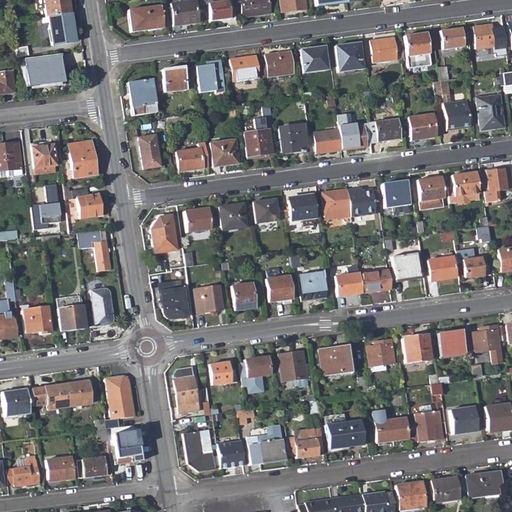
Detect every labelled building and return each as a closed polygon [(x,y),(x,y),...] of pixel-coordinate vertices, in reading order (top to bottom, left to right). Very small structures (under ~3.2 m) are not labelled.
[(0,0),(0,3),(1,9),(8,8),(7,0),(0,0)] [(42,0),(34,0),(36,10),(43,9),(42,0)] [(42,0),(43,9),(45,18),(69,14),(66,0),(42,0)] [(168,4),(172,27),(196,24),(192,0),(178,0),(179,3),(168,4)] [(238,0),(241,18),(268,14),(266,0),(238,0)] [(278,0),(280,12),(287,11),(286,9),(303,7),(302,0),(278,0)] [(209,22),(220,21),(220,17),(228,16),(226,1),(206,4),(209,22)] [(126,11),(129,33),(162,28),(158,7),(126,11)] [(73,42),(69,14),(45,18),(41,18),(42,23),(47,23),(48,29),(46,29),(49,43),(50,43),(51,46),(73,42)] [(471,28),(474,50),(492,47),(489,25),(471,28)] [(460,40),(467,39),(466,31),(460,32),(459,29),(438,32),(441,51),(462,48),(460,40)] [(402,37),(406,69),(428,66),(424,34),(402,37)] [(367,42),(371,64),(395,60),(391,38),(367,42)] [(20,41),(12,42),(13,52),(14,58),(27,56),(25,47),(20,47),(20,41)] [(333,48),(336,73),(360,69),(357,44),(333,48)] [(492,47),(476,50),(477,59),(494,57),(492,47)] [(298,51),(301,74),(325,70),(323,48),(298,51)] [(0,55),(1,62),(14,61),(14,58),(13,52),(0,53),(0,55)] [(263,55),(266,78),(291,74),(288,53),(263,55)] [(228,61),(232,82),(256,79),(253,57),(228,61)] [(23,62),(26,87),(62,83),(58,58),(23,62)] [(496,61),(498,74),(500,74),(507,73),(506,60),(496,61)] [(204,67),(194,68),(197,93),(213,91),(213,93),(222,92),(219,61),(203,63),(204,67)] [(449,103),(446,81),(445,72),(444,67),(436,68),(438,82),(431,83),(433,97),(441,96),(442,104),(440,105),(443,132),(452,131),(453,129),(457,128),(457,130),(467,129),(463,102),(449,103)] [(159,71),(162,94),(185,91),(182,68),(159,71)] [(0,94),(13,93),(10,71),(0,72),(0,94)] [(511,92),(511,72),(507,73),(500,74),(502,86),(503,94),(511,92)] [(493,87),(502,86),(500,74),(498,74),(492,75),(493,87)] [(125,84),(130,117),(154,113),(149,80),(125,84)] [(326,108),(334,107),(332,96),(325,97),(326,108)] [(474,100),(478,132),(501,129),(497,97),(474,100)] [(251,120),(252,133),(266,131),(271,131),(268,105),(265,106),(260,106),(261,119),(251,120)] [(405,119),(409,142),(433,138),(430,116),(405,119)] [(176,125),(175,118),(163,119),(164,127),(176,125)] [(251,120),(242,122),(244,134),(252,133),(251,120)] [(372,123),(375,143),(397,140),(394,120),(372,123)] [(276,129),(280,153),(304,150),(300,126),(276,129)] [(361,127),(349,129),(337,130),(340,151),(364,148),(361,127)] [(315,154),(340,151),(337,130),(312,134),(315,154)] [(241,134),(244,158),(269,155),(266,131),(252,133),(244,134),(241,134)] [(135,139),(140,169),(158,167),(153,136),(135,139)] [(32,169),(33,169),(54,166),(50,141),(29,144),(32,169)] [(208,144),(210,167),(235,164),(232,141),(208,144)] [(0,145),(0,172),(19,170),(16,143),(0,145)] [(94,175),(89,147),(77,149),(76,143),(67,145),(72,179),(94,175)] [(200,168),(206,167),(202,144),(197,145),(197,150),(173,153),(176,172),(200,169),(200,168)] [(33,169),(34,174),(55,171),(54,166),(33,169)] [(479,175),(481,194),(483,204),(497,202),(496,192),(511,190),(507,168),(483,172),(483,174),(479,175)] [(0,172),(0,178),(20,176),(19,170),(0,172)] [(473,173),(449,176),(450,187),(445,188),(447,204),(455,203),(455,205),(468,203),(468,201),(477,200),(473,173)] [(439,178),(414,181),(418,210),(441,208),(440,199),(441,199),(439,178)] [(380,186),(383,209),(390,208),(406,206),(407,206),(403,182),(380,186)] [(46,224),(59,222),(55,187),(43,188),(45,205),(38,206),(38,204),(29,205),(32,230),(47,228),(46,224)] [(74,199),(78,220),(100,216),(97,194),(86,196),(85,189),(70,192),(71,199),(74,199)] [(354,189),(345,190),(348,217),(348,218),(374,215),(371,189),(360,191),(354,192),(354,189)] [(324,220),(348,217),(345,190),(320,194),(324,220)] [(285,198),(288,222),(313,219),(310,195),(285,198)] [(250,203),(253,224),(275,221),(273,200),(250,203)] [(216,208),(219,231),(244,228),(241,204),(216,208)] [(406,206),(390,208),(391,215),(407,213),(406,206)] [(182,213),(184,233),(209,229),(206,209),(182,213)] [(147,231),(151,254),(173,250),(171,233),(174,233),(173,221),(169,221),(169,216),(156,218),(147,231)] [(477,219),(479,227),(486,226),(485,218),(477,219)] [(480,241),(488,240),(486,226),(479,227),(478,227),(480,241)] [(103,230),(98,231),(75,234),(77,250),(92,248),(95,272),(108,270),(103,230)] [(15,231),(0,232),(0,240),(6,240),(9,240),(23,238),(22,232),(16,233),(15,231)] [(449,253),(454,252),(454,251),(451,231),(440,233),(443,254),(440,254),(440,259),(425,261),(428,282),(452,279),(449,253)] [(19,245),(41,242),(40,237),(33,237),(23,238),(9,240),(11,249),(19,248),(19,245)] [(382,240),(384,252),(390,251),(389,239),(382,240)] [(511,248),(494,251),(498,274),(511,271),(511,248)] [(471,249),(454,251),(454,252),(456,264),(461,263),(463,280),(482,277),(479,258),(473,259),(471,249)] [(299,268),(297,252),(288,253),(290,269),(299,268)] [(190,253),(182,254),(183,267),(191,266),(190,253)] [(389,257),(393,283),(417,279),(413,254),(389,257)] [(153,264),(155,271),(162,271),(161,263),(153,264)] [(296,277),(300,303),(324,300),(320,271),(318,272),(319,273),(296,277)] [(375,272),(356,274),(358,294),(378,292),(375,272)] [(335,297),(358,294),(356,274),(333,277),(335,297)] [(263,280),(266,303),(281,301),(282,304),(289,303),(285,277),(263,280)] [(6,301),(0,301),(0,340),(14,338),(8,302),(14,301),(11,281),(3,282),(6,301)] [(156,285),(158,293),(174,291),(173,282),(156,285)] [(229,287),(232,311),(243,310),(243,306),(252,305),(249,285),(229,287)] [(192,290),(195,313),(219,310),(216,287),(192,290)] [(89,291),(94,328),(107,326),(110,325),(111,323),(112,321),(112,318),(108,293),(107,291),(105,290),(103,289),(89,291)] [(181,290),(174,291),(158,293),(161,312),(161,314),(163,316),(164,318),(170,319),(185,317),(181,290)] [(54,300),(55,309),(78,307),(76,297),(54,300)] [(20,307),(24,334),(39,332),(39,335),(48,334),(45,307),(28,310),(27,305),(20,307)] [(55,309),(58,332),(83,329),(80,306),(78,307),(55,309)] [(496,337),(500,337),(499,327),(494,328),(494,326),(477,329),(477,332),(470,333),(472,353),(488,351),(490,365),(499,363),(496,337)] [(435,334),(438,358),(463,354),(460,331),(435,334)] [(400,339),(404,364),(428,361),(425,335),(400,339)] [(367,367),(368,367),(382,365),(392,364),(389,340),(372,343),(372,346),(365,348),(367,367)] [(316,350),(319,374),(337,372),(338,375),(349,373),(346,346),(316,350)] [(310,376),(308,364),(302,364),(300,352),(276,356),(280,382),(295,380),(295,386),(298,388),(304,387),(305,384),(304,377),(310,376)] [(242,360),(246,393),(260,391),(258,376),(267,375),(264,358),(242,360)] [(207,365),(211,386),(222,385),(222,386),(228,385),(228,384),(234,383),(233,370),(226,371),(225,363),(207,365)] [(478,366),(470,368),(471,380),(473,379),(480,378),(478,366)] [(171,374),(177,414),(197,411),(190,368),(174,370),(171,374)] [(428,375),(429,385),(437,384),(436,375),(428,375)] [(103,379),(108,412),(109,420),(104,421),(105,429),(117,427),(116,419),(132,417),(126,381),(121,376),(103,379)] [(363,377),(355,378),(357,395),(359,395),(366,394),(363,377)] [(86,382),(64,385),(67,407),(89,404),(88,399),(95,398),(94,388),(86,389),(86,382)] [(431,396),(440,394),(439,384),(437,384),(429,385),(431,396)] [(67,407),(64,385),(29,390),(31,408),(44,406),(44,410),(67,407)] [(0,392),(0,399),(2,418),(27,415),(24,390),(0,392)] [(309,414),(316,413),(315,401),(313,401),(307,401),(309,414)] [(482,408),(485,433),(510,430),(507,404),(482,408)] [(412,408),(413,415),(429,413),(428,407),(427,406),(412,408)] [(447,411),(451,435),(475,432),(472,408),(447,411)] [(243,418),(246,418),(245,410),(243,410),(234,411),(236,425),(243,424),(243,418)] [(370,411),(374,444),(405,440),(403,419),(381,421),(380,410),(370,411)] [(413,415),(413,416),(415,435),(416,443),(441,439),(437,412),(429,413),(413,415)] [(94,422),(95,430),(105,429),(104,421),(94,422)] [(323,426),(326,449),(345,447),(346,448),(361,446),(357,421),(323,426)] [(244,438),(248,465),(282,461),(278,426),(267,427),(265,430),(265,436),(244,438)] [(312,429),(312,428),(291,431),(292,437),(284,438),(287,456),(294,455),(294,459),(322,455),(319,434),(313,435),(312,429)] [(96,442),(106,441),(105,429),(95,430),(96,442)] [(111,435),(116,464),(139,461),(134,431),(111,435)] [(196,472),(213,470),(208,439),(199,439),(197,432),(180,434),(185,465),(196,472)] [(218,469),(241,466),(238,441),(214,444),(218,469)] [(44,461),(46,482),(71,479),(68,458),(44,461)] [(101,458),(74,462),(76,478),(104,475),(101,458)] [(25,467),(4,471),(6,484),(12,483),(12,486),(36,483),(33,459),(24,460),(25,467)] [(465,493),(466,499),(494,496),(493,486),(499,485),(497,472),(463,476),(463,477),(465,493)] [(428,481),(431,504),(455,501),(453,478),(428,481)] [(393,486),(397,511),(421,507),(418,483),(393,486)] [(391,511),(389,494),(382,495),(381,493),(359,496),(361,511),(391,511)] [(331,511),(361,511),(359,496),(359,495),(330,499),(331,511)] [(331,511),(330,499),(303,503),(302,505),(295,506),(296,511),(331,511)]
